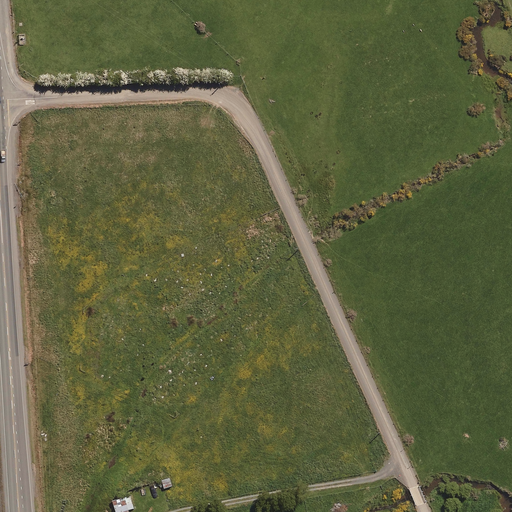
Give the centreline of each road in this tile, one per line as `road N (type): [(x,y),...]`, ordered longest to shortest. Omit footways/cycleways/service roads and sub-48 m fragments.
road 1 (unclassified): [(0,101),(211,93),(249,121),(276,159),(426,511)]
road 2 (trunk): [(16,511),(0,246)]
